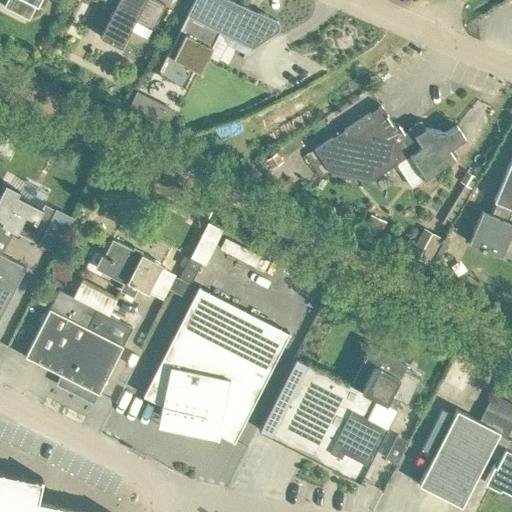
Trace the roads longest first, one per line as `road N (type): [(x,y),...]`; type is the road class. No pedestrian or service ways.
road 1 (residential): [(0,399),(174,490)]
road 2 (residential): [(354,0),(511,66)]
